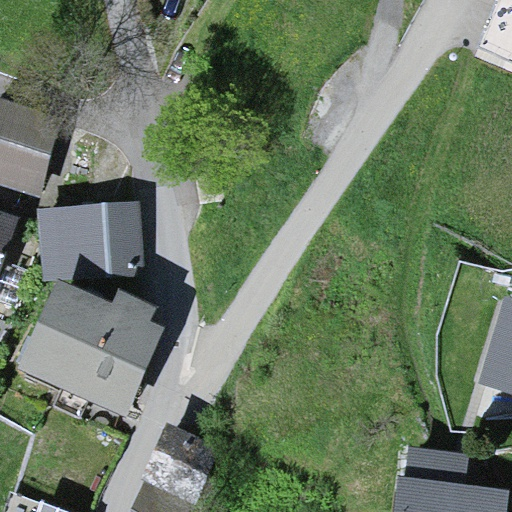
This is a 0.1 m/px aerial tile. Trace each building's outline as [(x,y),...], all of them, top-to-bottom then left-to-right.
[(511,0),(507,0),(493,38),(511,45),(511,0)] [(54,123),(0,105),(0,178),(33,189),(54,123)] [(132,206),(43,214),(49,278),(138,270),(132,206)] [(0,249),(10,222),(0,218),(0,249)] [(60,288),(26,364),(122,407),(156,330),(60,288)] [(511,303),(507,302),(482,382),(511,391),(511,303)] [(210,451),(169,434),(150,478),(192,495),(210,451)] [(406,486),(401,486),(397,511),(502,511),(505,495),(462,490),(466,457),(410,450),(406,486)] [(187,511),(188,509),(148,491),(139,511),(187,511)]
